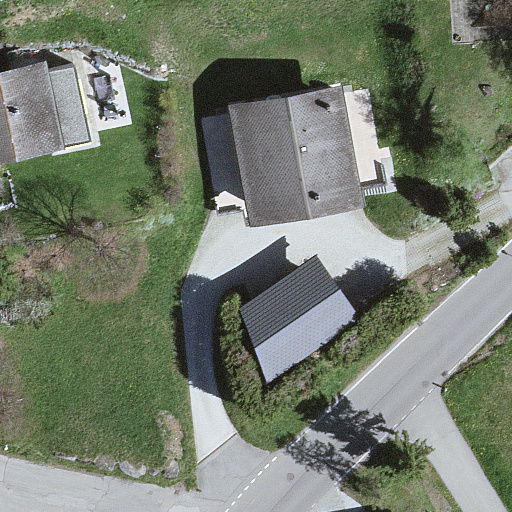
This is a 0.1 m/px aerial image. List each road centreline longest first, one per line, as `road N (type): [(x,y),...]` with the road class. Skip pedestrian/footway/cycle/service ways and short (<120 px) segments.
road 1 (tertiary): [(269,511),(511,275)]
road 2 (residential): [(142,511),(0,480)]
